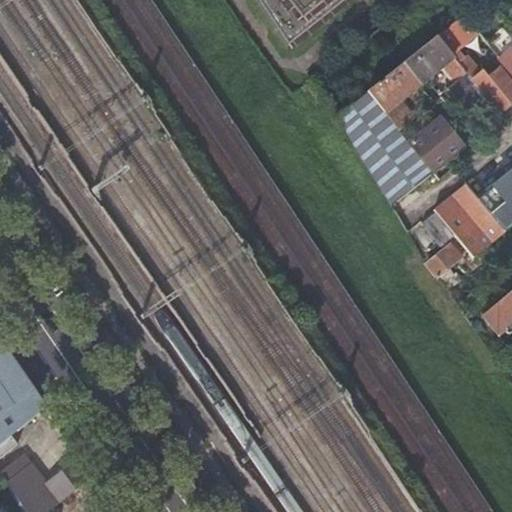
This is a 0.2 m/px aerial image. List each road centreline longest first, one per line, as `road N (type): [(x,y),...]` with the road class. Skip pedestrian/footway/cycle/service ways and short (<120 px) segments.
road 1 (secondary): [(20,293),(169,511)]
road 2 (residential): [(511,127),(409,211)]
